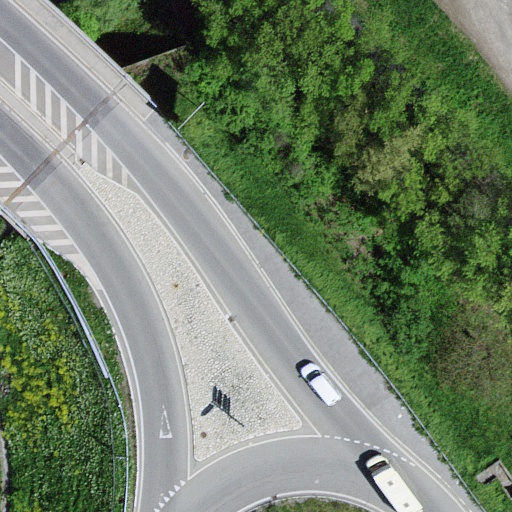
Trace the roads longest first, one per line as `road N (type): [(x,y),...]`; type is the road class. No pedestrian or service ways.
road 1 (tertiary): [(388,481),(297,371),(164,182),(0,25)]
road 2 (tertiary): [(0,145),(80,229),(138,315),(164,416),(160,511)]
road 3 (tertiary): [(388,481),(331,464),(295,464),(236,480),(193,511)]
